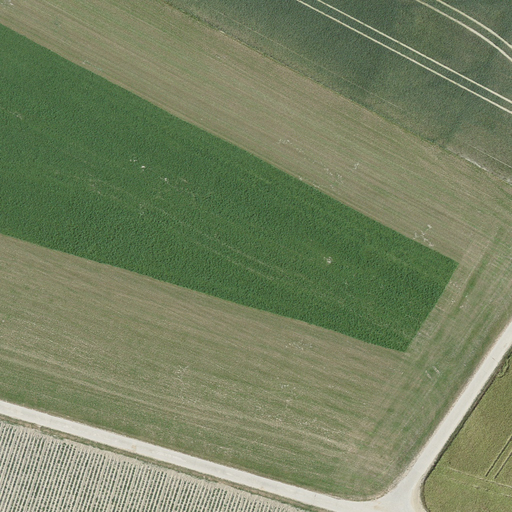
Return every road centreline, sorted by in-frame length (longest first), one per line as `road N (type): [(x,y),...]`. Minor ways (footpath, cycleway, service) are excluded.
road 1 (track): [(0,412),(347,511)]
road 2 (track): [(511,337),(394,511)]
